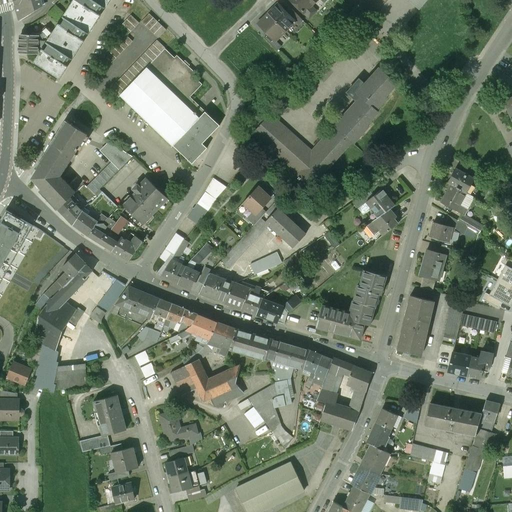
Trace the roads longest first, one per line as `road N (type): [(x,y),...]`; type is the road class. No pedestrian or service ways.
road 1 (residential): [(382,363),(264,328),(136,276)]
road 2 (residential): [(211,56),(233,90),(232,124),(136,276)]
road 3 (residential): [(382,363),(429,173)]
road 4 (residential): [(429,173),(452,116),(511,27)]
road 5 (residential): [(136,276),(1,182)]
road 6 (residential): [(382,363),(319,511)]
road 7 (residential): [(121,372),(139,409),(165,511)]
road 8 (tertiary): [(6,146),(2,0)]
road 9 (residential): [(306,227),(389,173),(429,173)]
